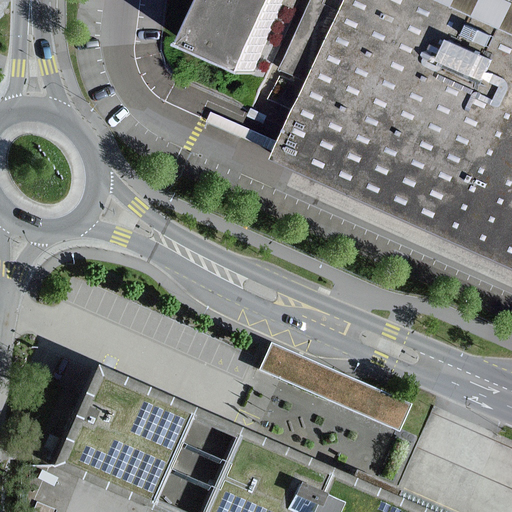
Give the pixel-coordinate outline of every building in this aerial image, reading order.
[(247,73),(280,0),(210,0),(189,47),(247,73)] [(324,0),(310,0),(279,70),(283,72),(270,99),(294,110),(272,160),(511,267),(511,35),(432,0),(347,0),(341,13),(322,5),(324,0)] [(432,0),(511,35),(511,4),(502,0),(432,0)] [(405,405),(264,342),(252,370),(278,381),(393,432),(405,405)] [(410,511),(78,365),(32,467),(133,511),(410,511)]
